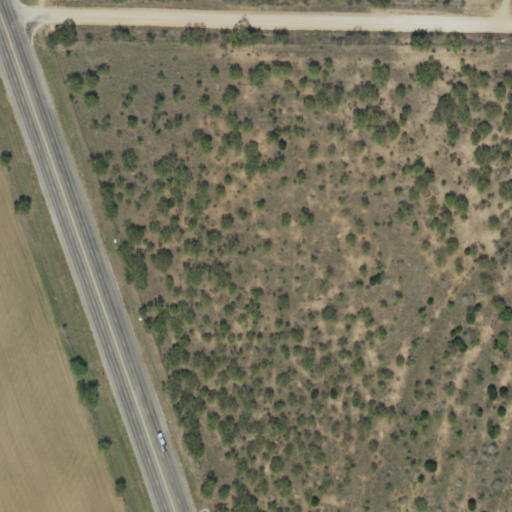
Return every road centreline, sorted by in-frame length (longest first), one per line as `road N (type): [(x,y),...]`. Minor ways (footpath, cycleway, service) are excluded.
road 1 (trunk): [(174,511),(0,15)]
road 2 (residential): [(511,16),(0,10)]
